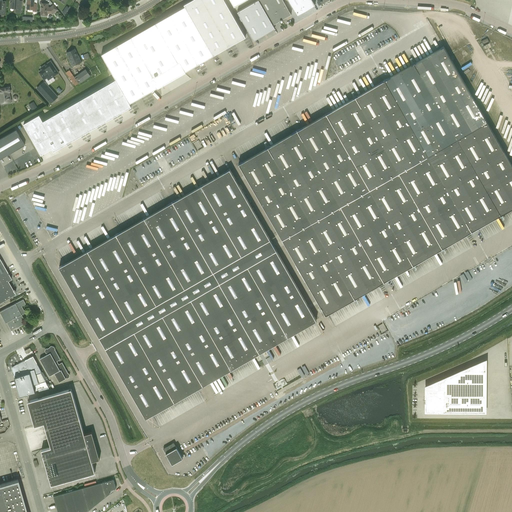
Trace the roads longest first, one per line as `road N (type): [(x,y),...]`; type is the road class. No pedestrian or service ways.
road 1 (unknown): [(42,251),(172,470),(384,346)]
road 2 (unclassified): [(0,189),(353,0)]
road 3 (primary): [(511,309),(432,353),(303,403),(213,468)]
road 4 (unclassified): [(50,321),(109,415),(137,484)]
road 5 (unclassified): [(41,511),(0,365)]
road 6 (unclassified): [(380,0),(457,5),(511,30)]
